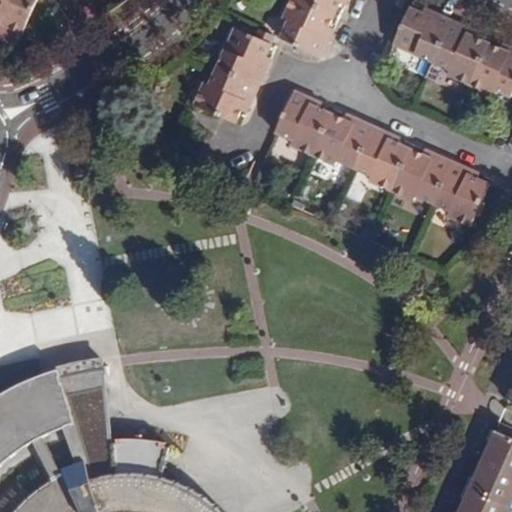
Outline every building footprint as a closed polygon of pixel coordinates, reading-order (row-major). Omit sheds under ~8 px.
[(0,0),(0,18),(0,19),(0,24),(21,34),(36,0),(0,0)] [(332,16),(296,0),(288,0),(280,19),(285,21),(277,39),(320,58),(332,30),(327,28),(332,16)] [(296,0),(332,16),(337,5),(342,7),(345,0),(296,0)] [(390,45),(430,62),(448,19),(417,4),(414,10),(407,7),(390,45)] [(448,19),(430,62),(446,70),(444,74),(467,84),(485,41),(474,36),(476,31),(448,19)] [(263,58),(273,37),(254,29),(250,38),(231,29),(214,69),(256,86),(268,59),(263,58)] [(485,41),(467,84),(490,94),(492,89),(508,97),(511,87),(511,47),(500,42),(498,47),(485,41)] [(256,86),(214,69),(206,87),(201,85),(192,105),(234,124),(239,114),(243,116),(256,86)] [(287,147),(310,158),(330,115),(316,108),(318,103),(291,91),(273,133),(289,141),(287,147)] [(330,115),(310,158),(332,167),(334,161),(352,169),(371,126),(343,114),(340,119),(330,115)] [(371,126),(352,169),(368,176),(365,181),(389,192),(408,149),(395,144),(398,139),(371,126)] [(413,196),(430,204),(450,161),(422,149),(420,155),(408,149),(389,192),(411,202),(413,196)] [(450,161),(430,204),(448,212),(445,217),(467,227),(486,184),(473,179),(476,173),(450,161)] [(98,363),(56,374),(63,397),(72,394),(71,387),(92,384),(93,390),(102,389),(98,363)] [(211,511),(214,507),(203,499),(197,508),(183,500),(187,489),(178,485),(174,496),(166,492),(159,490),(161,479),(168,451),(164,450),(165,446),(145,442),(116,442),(116,447),(110,448),(102,389),(93,390),(92,384),(81,385),(71,387),(72,394),(63,397),(56,374),(38,379),(39,383),(28,388),(15,394),(1,402),(0,402),(0,466),(3,464),(12,457),(25,449),(35,443),(48,437),(64,432),(74,467),(61,473),(61,479),(53,483),(45,488),(35,495),(25,503),(17,511),(16,511),(211,511)] [(497,442),(489,461),(511,471),(511,435),(492,427),(487,437),(491,439),(497,442)] [(482,458),(489,461),(497,442),(491,439),(482,458)] [(481,477),(489,461),(482,458),(475,474),(481,477)] [(471,473),(465,485),(507,504),(511,491),(511,471),(489,461),(481,477),(475,474),(471,473)] [(174,496),(178,485),(176,485),(161,479),(159,490),(166,492),(174,496)] [(503,511),(507,504),(465,485),(461,493),(466,495),(472,498),(464,511),(503,511)] [(197,508),(203,499),(202,498),(187,489),(183,500),(197,508)] [(466,495),(458,511),(464,511),(472,498),(466,495)]
